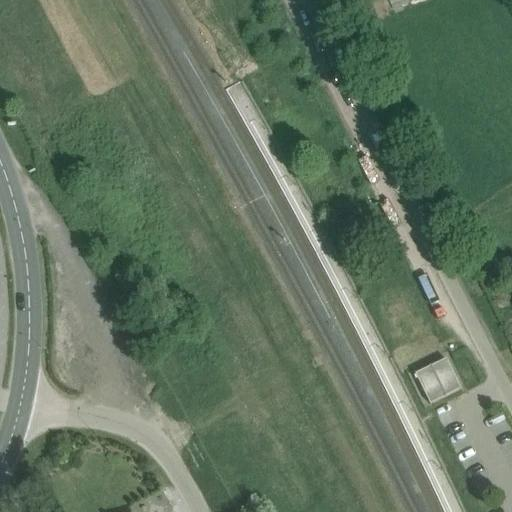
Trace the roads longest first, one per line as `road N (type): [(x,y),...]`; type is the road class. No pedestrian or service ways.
road 1 (unclassified): [(511,400),(307,0)]
road 2 (tertiary): [(22,401),(28,298),(21,234),(0,167)]
road 3 (unclassified): [(194,511),(151,440),(22,401)]
